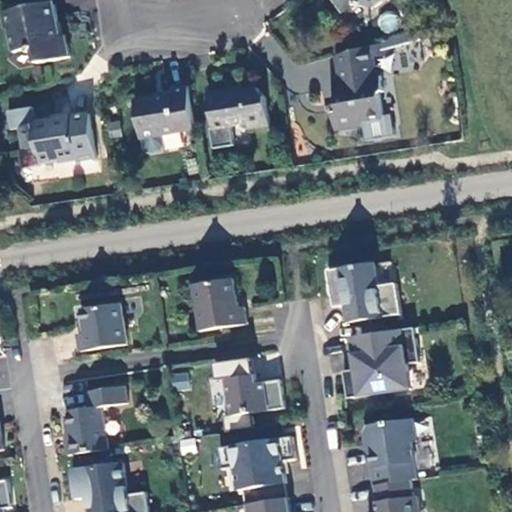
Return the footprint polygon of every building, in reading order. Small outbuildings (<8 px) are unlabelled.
[(335,0),(346,16),(356,9),(375,11),(389,1),(388,0),(335,0)] [(68,39),(63,40),(56,5),(5,15),(8,33),(11,32),(15,55),(33,51),(37,54),(39,66),(72,60),(68,39)] [(394,10),(375,18),(382,35),(401,27),(394,10)] [(379,80),(373,50),(337,60),(342,87),(336,89),(338,104),(335,104),(339,133),(364,129),(370,123),(384,120),(381,99),(385,95),(383,80),(379,80)] [(33,51),(25,53),(28,68),(39,66),(37,54),(33,51)] [(144,140),(197,130),(190,88),(174,91),(175,96),(137,102),(144,140)] [(236,89),(210,94),(216,132),(221,136),(228,136),(234,130),(234,125),(250,123),(251,127),(273,124),(268,97),(260,88),(240,92),(236,89)] [(98,160),(90,115),(35,124),(35,128),(23,129),(26,150),(38,148),(41,164),(59,161),(64,164),(78,161),(79,164),(98,160)] [(377,264),(330,271),(334,298),(339,297),(341,308),(348,307),(351,324),(404,316),(399,284),(381,287),(377,264)] [(194,286),(201,332),(250,325),(247,308),(241,309),(237,280),(194,286)] [(123,305),(83,310),(87,334),(79,335),(82,352),(129,345),(123,305)] [(361,370),(358,370),(345,372),(349,399),(413,390),(410,365),(422,363),(417,329),(353,338),(356,361),(360,360),(361,370)] [(225,364),(233,417),(287,408),(283,380),(258,384),(255,359),(225,364)] [(172,372),(172,388),(188,388),(188,372),(172,372)] [(104,408),(130,404),(128,387),(88,393),(90,409),(73,412),(67,420),(70,441),(68,441),(70,456),(111,450),(104,408)] [(415,420),(369,426),(365,432),(368,446),(372,446),(375,468),(372,468),(375,486),(376,486),(413,481),(419,480),(414,443),(419,442),(415,420)] [(246,491),(248,506),(249,505),(262,503),(260,488),(289,484),(286,462),(299,460),(295,438),(221,449),(224,470),(237,468),(240,491),(246,491)] [(90,511),(151,511),(149,493),(130,495),(125,463),(74,471),(79,500),(89,499),(90,511)] [(0,481),(0,511),(2,511),(2,510),(14,508),(10,480),(0,481)] [(376,486),(380,511),(421,511),(419,497),(415,498),(413,481),(376,486)] [(289,484),(260,488),(262,503),(291,499),(289,484)] [(292,511),(291,499),(262,503),(249,505),(249,511),(292,511)]
